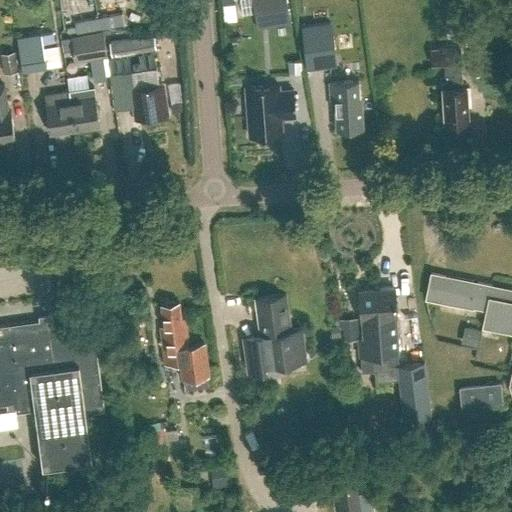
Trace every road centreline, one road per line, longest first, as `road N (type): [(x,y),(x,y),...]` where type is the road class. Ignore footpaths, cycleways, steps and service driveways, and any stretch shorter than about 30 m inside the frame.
road 1 (residential): [(270,511),(239,451),(203,221),(209,199)]
road 2 (residential): [(209,199),(511,177)]
road 3 (residential): [(0,214),(209,199)]
road 4 (residential): [(209,199),(198,0)]
